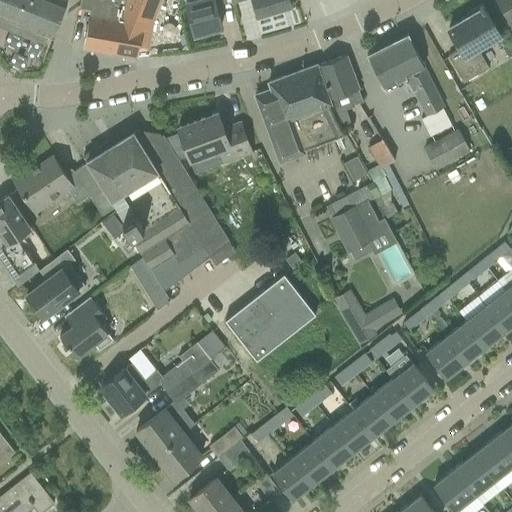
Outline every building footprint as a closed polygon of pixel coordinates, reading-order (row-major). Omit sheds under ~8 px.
[(0,0),(0,14),(53,37),(67,1),(65,1),(65,0),(0,0)] [(119,0),(79,0),(79,6),(90,8),(83,48),(110,53),(119,0)] [(119,0),(110,53),(137,58),(140,44),(147,46),(151,19),(158,0),(119,0)] [(185,0),(194,34),(221,27),(215,5),(230,1),(229,0),(185,0)] [(252,0),(258,16),(291,6),(288,0),(252,0)] [(511,0),(498,0),(511,22),(511,0)] [(461,48),(448,56),(464,82),(488,68),(477,50),(501,36),(482,4),(479,6),(478,4),(465,12),(468,16),(449,28),(461,48)] [(426,115),(444,106),(408,33),(367,53),(383,86),(388,84),(390,89),(401,84),(399,79),(405,76),(412,91),(414,90),(426,115)] [(511,54),(511,43),(503,48),(508,57),(511,54)] [(354,104),(363,101),(346,54),(317,65),(338,122),(345,135),(346,135),(341,127),(351,123),(346,109),(355,106),(354,104)] [(338,122),(317,65),(317,64),(268,81),(271,89),(255,94),(280,163),(306,153),(305,150),(345,135),(338,122)] [(224,163),(252,153),(240,122),(223,128),(218,113),(178,128),(189,157),(218,146),(224,163)] [(469,151),(458,128),(423,147),(435,170),(469,151)] [(229,242),(163,134),(161,135),(159,133),(135,130),(130,133),(126,129),(116,135),(118,141),(104,149),(101,145),(90,152),(92,157),(85,161),(97,180),(124,221),(123,222),(143,256),(160,283),(182,269),(178,262),(203,247),(215,265),(235,251),(229,242)] [(382,138),(368,146),(381,168),(394,160),(382,138)] [(114,207),(96,180),(85,163),(66,176),(53,156),(32,170),(30,167),(13,178),(36,213),(69,190),(77,203),(89,194),(102,215),(114,207)] [(346,161),(354,179),(366,174),(358,156),(346,161)] [(329,204),(329,205),(326,207),(331,215),(334,214),(335,216),(331,217),(349,251),(371,239),(365,228),(379,221),(368,199),(373,197),(366,185),(329,204)] [(30,227),(19,211),(8,195),(0,199),(0,259),(18,286),(39,270),(16,237),(30,227)] [(113,213),(101,222),(114,238),(125,230),(113,213)] [(501,244),(481,260),(487,268),(507,251),(501,244)] [(67,249),(39,270),(46,280),(26,295),(30,299),(27,301),(40,319),(85,286),(69,264),(75,260),(67,249)] [(302,262),(294,252),(285,259),(293,269),(302,262)] [(160,283),(143,256),(129,266),(146,292),(160,283)] [(487,268),(481,260),(461,275),(468,283),(487,268)] [(511,267),(496,280),(504,290),(511,299),(511,267)] [(256,360),(315,314),(284,274),(225,320),(256,360)] [(468,283),(461,275),(442,291),(448,299),(468,283)] [(350,288),(341,293),(332,299),(358,345),(377,334),(374,329),(401,313),(393,297),(364,313),(350,288)] [(511,325),(511,299),(504,290),(485,305),(505,331),(511,325)] [(442,291),(423,306),(429,314),(448,299),(442,291)] [(72,326),(60,336),(76,357),(92,345),(108,333),(100,322),(106,317),(90,296),(64,316),(72,326)] [(505,331),(485,305),(465,320),(486,346),(505,331)] [(429,314),(423,306),(403,322),(409,330),(429,314)] [(465,320),(446,336),(466,361),(486,346),(465,320)] [(376,359),(401,339),(396,332),(391,336),(389,333),(369,349),(376,359)] [(446,336),(426,351),(446,377),(466,361),(446,336)] [(132,363),(102,387),(122,413),(159,384),(167,393),(210,360),(208,358),(195,342),(178,355),(182,360),(162,376),(156,369),(144,378),(132,363)] [(364,352),(349,364),(356,374),(372,362),(364,352)] [(432,389),(411,362),(405,354),(385,370),(391,378),(391,379),(412,405),(432,389)] [(218,371),(210,360),(167,393),(176,404),(218,371)] [(356,374),(349,364),(334,376),(341,386),(346,382),(356,374)] [(391,379),(371,394),(392,420),(412,405),(391,379)] [(325,383),(308,396),(316,405),(332,393),(325,383)] [(371,394),(351,410),(372,436),(392,420),(371,394)] [(316,405),(308,396),(294,407),(302,417),(316,405)] [(286,406),(266,423),(273,431),(293,415),(286,406)] [(184,432),(165,409),(136,431),(155,455),(184,432)] [(372,436),(351,410),(332,425),(353,451),(372,436)] [(239,422),(233,426),(208,446),(217,457),(240,440),(239,439),(247,433),(239,422)] [(511,422),(494,437),(511,460),(511,422)] [(273,431),(266,423),(251,434),(258,443),(273,431)] [(332,425),(312,441),(333,467),(353,451),(332,425)] [(0,432),(0,462),(15,451),(0,432)] [(202,456),(184,432),(155,455),(173,478),(202,456)] [(511,460),(494,437),(474,452),(495,479),(511,465),(511,460)] [(240,440),(217,457),(227,469),(249,451),(240,440)] [(333,467),(312,441),(292,456),(313,483),(333,467)] [(495,479),(474,452),(455,468),(475,494),(495,479)] [(292,456),(272,473),(293,499),(313,483),(292,456)] [(475,494),(455,468),(434,484),(455,510),(475,494)] [(30,472),(0,495),(0,511),(13,511),(29,499),(36,508),(50,497),(30,472)] [(264,472),(254,480),(270,502),(281,494),(264,472)] [(198,511),(214,511),(232,498),(216,478),(189,499),(198,511)] [(400,511),(433,511),(419,495),(399,511),(400,511)] [(242,511),(232,498),(214,511),(242,511)]
